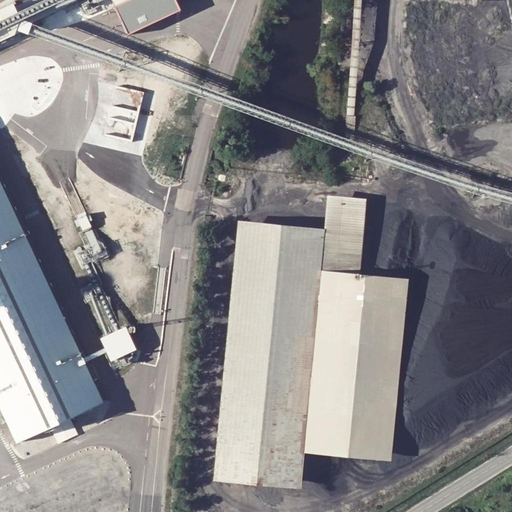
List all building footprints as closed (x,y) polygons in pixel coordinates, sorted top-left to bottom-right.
[(114,0),(129,31),(184,7),(180,0),(114,0)] [(351,116),(347,116),(345,144),(353,144),(355,117),(351,116)] [(0,179),(0,410),(15,442),(104,400),(0,179)] [(325,232),(324,272),(362,276),(368,200),(327,198),(325,232)] [(302,493),(305,457),(324,272),(325,232),(239,224),(215,485),(302,493)] [(411,280),(362,276),(324,272),(305,457),(393,465),(411,280)] [(110,333),(122,327),(112,307),(101,313),(110,333)] [(101,338),(111,361),(137,350),(127,326),(101,338)] [(69,436),(78,432),(72,420),(63,425),(69,436)]
